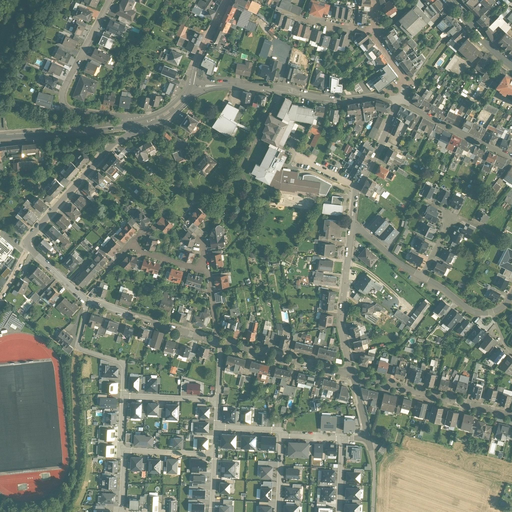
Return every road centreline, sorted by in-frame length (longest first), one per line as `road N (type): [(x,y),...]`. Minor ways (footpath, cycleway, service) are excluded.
road 1 (residential): [(214,342),(87,301),(27,247)]
road 2 (residential): [(189,87),(397,101)]
road 3 (residential): [(130,125),(124,117),(69,110),(61,100),(110,0)]
road 4 (residential): [(27,247),(95,163),(141,124)]
road 5 (residential): [(511,416),(351,375)]
road 6 (residential): [(351,375),(340,326),(351,227)]
road 7 (residential): [(351,227),(355,189),(397,101)]
road 8 (residential): [(351,375),(221,343)]
road 9 (residential): [(0,138),(130,125)]
road 10 (residential): [(397,101),(511,156)]
